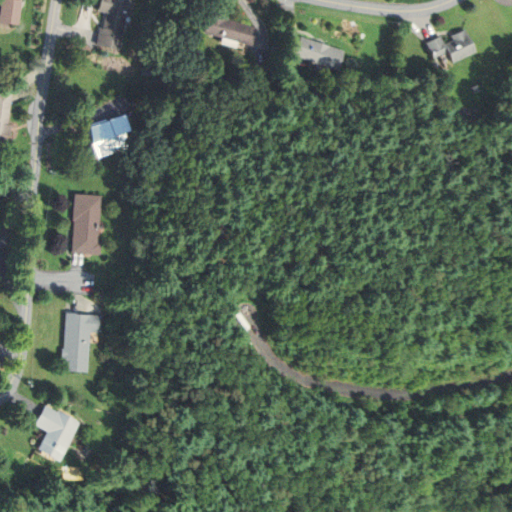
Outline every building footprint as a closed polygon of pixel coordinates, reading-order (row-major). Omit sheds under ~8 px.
[(0,0),(0,22),(15,24),(17,8),(19,9),(20,0),(0,0)] [(106,12),(98,45),(118,49),(125,16),(131,18),(134,0),(100,0),(98,10),(106,12)] [(206,13),(201,32),(252,44),(256,27),(228,20),(229,18),(206,13)] [(425,43),(432,57),(445,51),(450,62),(472,52),(462,30),(450,35),(452,40),(442,44),(439,36),(425,43)] [(299,37),(293,55),(338,68),(343,50),(299,37)] [(0,147),(4,148),(9,92),(0,91),(0,147)] [(88,127),(99,157),(134,144),(123,115),(88,127)] [(72,193),(71,220),(72,220),(71,252),(99,254),(100,242),(98,242),(100,195),(72,193)] [(65,313),(63,348),(61,348),(60,369),(86,371),(89,330),(98,330),(99,315),(65,313)] [(44,406),(34,424),(46,432),(36,449),(55,460),(77,423),(58,411),(57,413),(44,406)]
